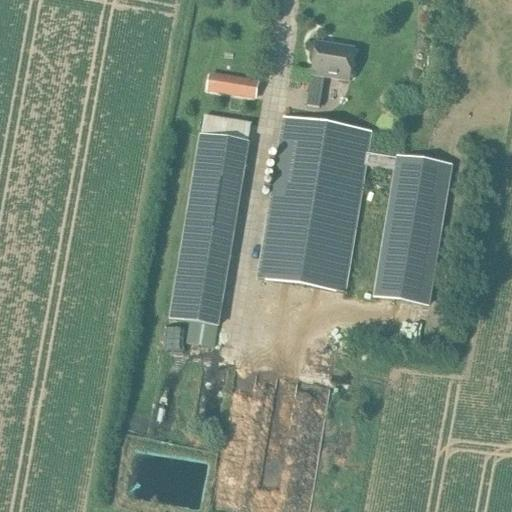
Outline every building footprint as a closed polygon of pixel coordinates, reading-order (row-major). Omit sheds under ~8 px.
[(350,82),(355,51),(317,45),(312,76),(307,107),(319,109),(324,78),(350,82)] [(210,75),(207,93),(240,99),(243,81),(210,75)] [(365,116),(352,119),(355,132),(368,129),(365,116)] [(284,120),(281,140),(258,280),(344,294),(365,167),(395,172),(375,299),(429,308),(453,168),(397,158),(396,160),(367,155),(371,134),(284,120)] [(200,137),(197,157),(170,320),(217,328),(248,145),(200,137)]
